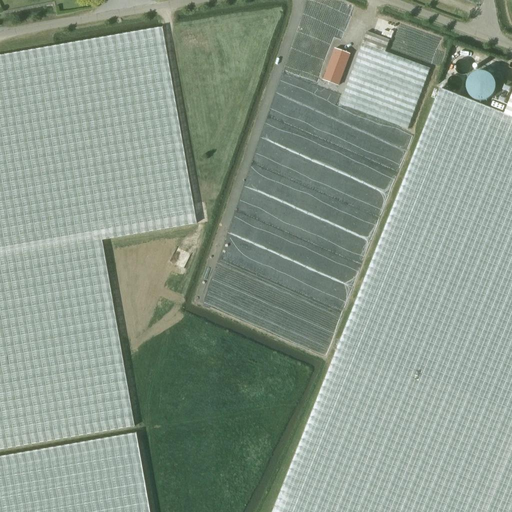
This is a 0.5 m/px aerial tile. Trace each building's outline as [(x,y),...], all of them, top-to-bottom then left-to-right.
[(342,39),(352,5),(341,2),(339,11),(338,11),(334,27),(330,26),(328,35),(342,39)] [(0,450),(133,427),(100,241),(195,225),(161,29),(0,56),(0,450)] [(366,33),(362,45),(339,105),(407,130),(429,70),(384,53),(389,41),(366,33)] [(334,49),(327,68),(323,81),(338,86),(349,55),(334,49)] [(468,72),(467,98),(492,99),(492,72),(468,72)] [(511,511),(511,95),(504,114),(441,89),(273,511),(511,511)] [(0,511),(148,511),(135,434),(0,457),(0,511)]
